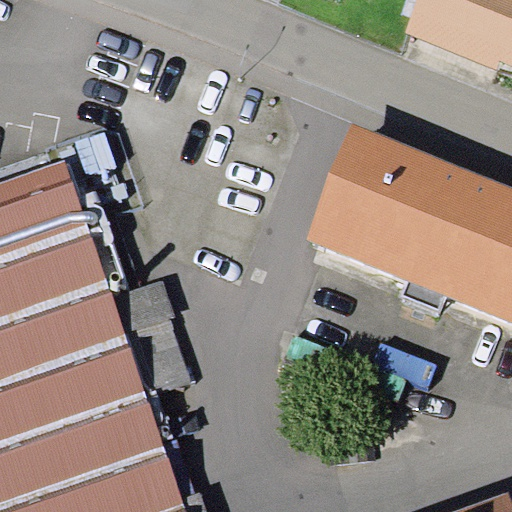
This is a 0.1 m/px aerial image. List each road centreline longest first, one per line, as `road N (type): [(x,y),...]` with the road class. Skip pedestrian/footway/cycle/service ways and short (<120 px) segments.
road 1 (unknown): [(266,511),(240,408),(243,352),(342,62)]
road 2 (residential): [(187,0),(511,132)]
